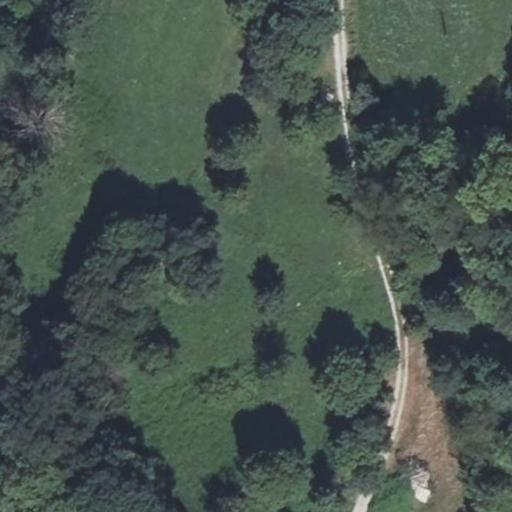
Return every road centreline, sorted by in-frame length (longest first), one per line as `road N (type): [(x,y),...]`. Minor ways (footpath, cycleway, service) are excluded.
road 1 (track): [(362,511),(394,422),(411,328),(373,233),(347,92),(344,0)]
road 2 (track): [(112,511),(0,368)]
